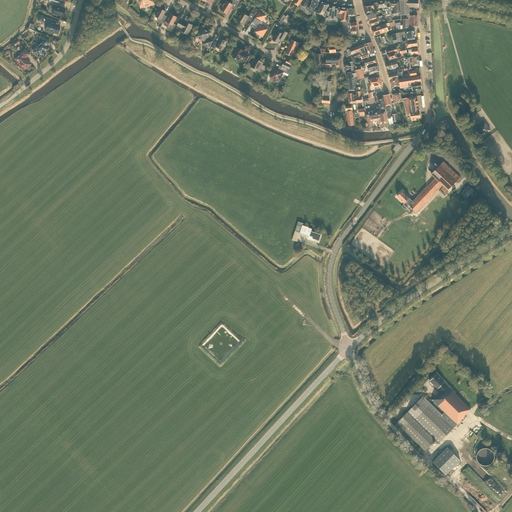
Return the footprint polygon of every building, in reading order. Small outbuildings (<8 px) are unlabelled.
[(152,0),(138,0),(141,9),(154,4),(152,0)] [(235,9),(238,3),(240,0),(235,0),(235,1),(233,0),(231,0),(232,0),(231,0),(226,0),(226,1),(226,0),(220,10),(227,14),(231,7),(235,9)] [(315,11),(321,0),(311,0),(311,2),(308,7),(306,10),(313,14),(315,11)] [(390,1),(390,8),(391,8),(392,14),(400,13),(399,0),(390,1)] [(401,0),(400,0),(401,13),(401,15),(407,14),(407,19),(409,19),(409,15),(409,11),(410,11),(414,11),(414,7),(418,7),(418,0),(401,0)] [(383,10),(387,9),(386,1),(377,2),(378,8),(383,7),(383,10)] [(317,13),(326,16),(328,11),(326,10),(329,5),(322,2),(317,13)] [(374,3),(363,5),(366,15),(379,11),(378,8),(377,3),(374,3)] [(63,16),(65,10),(58,7),(54,6),(52,13),(56,15),(56,14),(63,16)] [(327,18),(326,18),(326,21),(337,22),(339,7),(329,6),(327,18)] [(245,23),(249,25),(255,15),(258,10),(254,7),(251,12),(249,17),(242,12),(237,20),(244,24),(245,23)] [(339,7),(338,17),(341,18),(341,21),(342,22),(346,22),(348,8),(339,7)] [(159,18),(157,22),(159,23),(157,26),(160,28),(166,16),(164,15),(166,11),(160,8),(156,17),(159,18)] [(347,22),(350,22),(350,16),(356,16),(354,8),(348,8),(348,13),(347,13),(347,22)] [(255,24),(254,25),(258,28),(255,32),(262,37),(267,29),(261,25),(263,22),(262,21),(266,15),(259,11),(252,22),(255,24)] [(368,21),(377,18),(375,12),(366,14),(368,21)] [(173,30),(176,25),(174,24),(177,17),(171,14),(167,22),(165,21),(164,25),(173,30)] [(279,22),(284,26),(287,23),(291,17),(287,15),(286,17),(284,15),(279,22)] [(417,26),(417,15),(409,15),(409,27),(417,26)] [(45,32),(53,34),(53,33),(58,34),(60,27),(55,25),(56,20),(46,18),(44,17),(39,16),(38,20),(45,23),(44,25),(47,26),(45,32)] [(380,20),(380,19),(380,17),(377,18),(377,19),(369,21),(371,27),(379,24),(378,21),(380,20)] [(177,26),(183,29),(182,31),(188,34),(193,25),(186,22),(186,23),(180,20),(177,26)] [(351,35),(351,32),(350,23),(346,23),(346,22),(342,22),(343,35),(351,35)] [(386,24),(371,28),(374,36),(388,31),(386,24)] [(209,48),(212,41),(207,39),(211,32),(201,27),(196,37),(204,41),(202,44),(209,48)] [(285,39),(288,33),(283,30),(281,33),(278,31),(273,40),(278,43),(282,37),(285,39)] [(406,31),(407,39),(406,40),(406,41),(407,41),(416,40),(415,30),(406,31)] [(382,37),(380,34),(374,36),(376,40),(378,45),(386,42),(384,37),(382,37)] [(45,52),(48,49),(45,45),(49,42),(44,36),(40,39),(41,39),(37,43),(39,45),(33,50),(39,57),(43,54),(43,55),(45,53),(45,52)] [(212,48),(215,49),(216,47),(222,50),(227,42),(221,38),(218,43),(215,42),(212,48)] [(293,56),(299,43),(291,40),(285,53),(293,56)] [(406,41),(407,48),(418,46),(417,40),(406,41)] [(358,46),(354,48),(355,53),(360,51),(361,54),(367,52),(365,44),(358,46)] [(240,59),(246,62),(249,56),(243,53),(244,51),(237,47),(232,57),(239,60),(240,59)] [(369,56),(368,54),(374,53),(373,47),(367,49),(368,52),(360,54),(362,59),(369,56)] [(26,68),(31,64),(25,58),(30,54),(26,49),(21,53),(14,59),(18,63),(17,63),(17,64),(17,65),(17,66),(18,66),(19,66),(20,65),(24,70),(26,68)] [(316,54),(316,63),(323,63),(323,66),(331,67),(331,62),(326,61),(326,59),(323,59),(323,54),(316,54)] [(329,56),(326,56),(326,59),(326,61),(331,62),(331,67),(340,67),(340,62),(341,56),(336,56),(336,58),(333,58),(333,56),(329,56)] [(361,66),(362,69),(366,67),(366,66),(377,63),(375,57),(364,60),(365,65),(361,66)] [(265,66),(264,66),(262,65),(263,63),(255,58),(250,66),(259,71),(260,68),(263,69),(262,71),(264,72),(267,67),(265,66)] [(385,65),(387,71),(399,68),(396,61),(385,65)] [(346,63),(346,64),(344,64),(345,71),(353,70),(352,62),(346,63)] [(367,67),(370,74),(379,71),(377,64),(367,67)] [(288,68),(282,66),(280,71),(274,68),(270,79),(270,81),(273,82),(275,81),(276,80),(280,81),(284,72),(283,72),(284,70),(287,71),(288,68)] [(362,69),(356,70),(356,73),(355,73),(356,74),(357,74),(357,77),(358,79),(359,79),(364,77),(362,69)] [(388,75),(390,80),(392,88),(400,86),(397,77),(398,77),(397,72),(388,75)] [(416,90),(416,89),(422,89),(421,83),(420,75),(407,77),(404,78),(404,75),(403,73),(398,74),(400,88),(409,87),(409,88),(412,87),(412,91),(416,90)] [(367,77),(370,88),(382,86),(379,74),(367,77)] [(359,79),(358,79),(357,77),(346,78),(347,86),(355,85),(355,84),(360,84),(359,79)] [(325,85),(323,85),(322,91),(323,91),(323,98),(322,103),(330,103),(330,98),(330,92),(331,92),(331,81),(331,78),(326,78),(326,81),(325,85)] [(401,102),(403,101),(403,98),(401,99),(400,93),(393,94),(395,103),(401,102)] [(392,122),(397,121),(396,114),(392,114),(392,118),(391,118),(389,109),(390,109),(390,107),(388,108),(387,106),(392,105),(389,94),(383,96),(385,106),(386,108),(388,119),(390,129),(394,128),(392,122)] [(417,96),(405,98),(408,115),(411,115),(412,120),(416,120),(416,118),(420,118),(419,112),(417,96)] [(377,108),(378,110),(380,110),(380,109),(386,108),(385,106),(383,97),(378,99),(379,108),(377,108)] [(352,110),(352,106),(346,106),(346,110),(348,110),(349,115),(347,115),(348,126),(354,125),(353,114),(352,114),(352,110)] [(372,121),(379,120),(379,124),(386,123),(384,112),(371,114),(372,121)] [(466,126),(471,133),(475,131),(478,136),(481,134),(482,135),(490,130),(485,122),(474,130),(470,123),(466,126)] [(393,150),(397,153),(402,146),(398,143),(393,150)] [(402,191),(397,196),(404,203),(406,202),(409,205),(416,213),(442,185),(445,188),(448,190),(460,177),(443,162),(431,174),(435,178),(413,201),(402,191)] [(472,187),(469,184),(461,192),(464,195),(472,187)] [(444,189),(445,188),(442,185),(416,213),(426,221),(451,195),(444,189)] [(308,228),(309,227),(302,225),(300,233),(306,235),(309,236),(308,239),(319,242),(321,235),(310,232),(311,229),(308,228)] [(436,374),(430,380),(431,381),(430,382),(430,383),(432,385),(433,385),(433,384),(438,389),(439,388),(442,391),(432,400),(445,412),(443,414),(424,395),(396,423),(425,451),(435,441),(438,443),(468,414),(467,413),(471,409),(473,406),(465,398),(462,401),(451,389),(450,390),(447,386),(444,383),(445,382),(436,374)] [(460,460),(447,447),(433,462),(446,474),(460,460)] [(478,461),(479,463),(480,464),(482,465),(483,466),(485,466),(487,466),(488,465),(490,465),(491,463),(493,462),(494,461),(494,459),(494,457),(494,456),(494,454),(493,452),(492,451),(491,450),(489,449),(488,448),(486,448),(484,448),(482,448),(481,449),(479,450),(478,451),(477,453),(477,455),(476,456),(477,458),(477,460),(478,461)]
